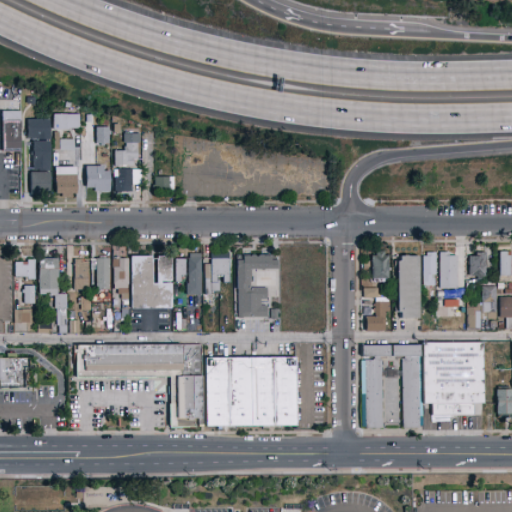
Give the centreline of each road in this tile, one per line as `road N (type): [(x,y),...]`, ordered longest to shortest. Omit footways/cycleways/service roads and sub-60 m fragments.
road 1 (motorway): [(511,82),(328,75),(198,49),(58,0)]
road 2 (motorway): [(0,20),(126,73),(233,105),(433,127)]
road 3 (secondary): [(0,227),(349,226)]
road 4 (secondary): [(81,455),(311,455)]
road 5 (residential): [(349,226),(347,455)]
road 6 (motorway): [(349,226),(350,192),(374,163),(511,148)]
road 7 (residential): [(349,226),(511,224)]
road 8 (motorway): [(404,37),(288,19),(250,0)]
road 9 (secondary): [(311,455),(468,454)]
